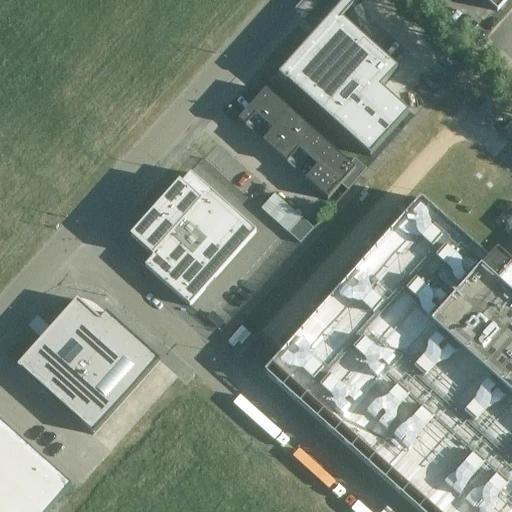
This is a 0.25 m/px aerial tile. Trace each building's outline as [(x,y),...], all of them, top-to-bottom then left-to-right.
[(335,0),(331,5),(344,18),(360,0),(335,0)] [(507,0),(483,0),(497,12),(507,0)] [(380,88),(397,70),(342,20),(339,17),(322,36),(316,42),(289,73),(285,69),(278,77),(286,83),(286,82),(370,157),(409,114),(380,88)] [(355,170),(265,91),(257,100),(258,101),(259,100),(264,104),(245,124),(296,168),(294,171),(327,201),(355,170)] [(189,307),(190,307),(256,232),(190,174),(133,238),(154,257),(145,267),(189,307)] [(276,191),(263,206),(301,241),(315,227),(276,191)] [(421,199),(264,374),(418,511),(511,511),(511,298),(511,296),(511,265),(497,252),(489,260),(421,199)] [(93,436),(160,361),(106,313),(99,321),(77,301),(17,368),(93,436)] [(243,345),(253,334),(242,325),(229,341),(235,347),(240,342),(243,345)] [(0,422),(0,511),(48,511),(72,487),(0,422)]
